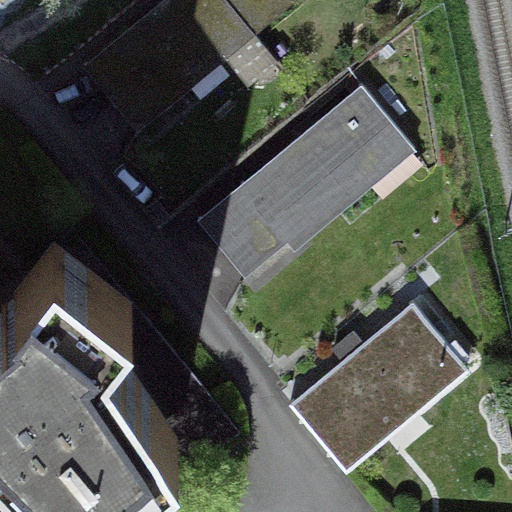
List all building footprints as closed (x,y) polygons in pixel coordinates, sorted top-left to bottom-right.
[(167,0),(145,19),(87,67),(136,125),(253,28),(245,19),(228,0),(167,0)] [(228,0),(245,19),(268,0),(228,0)] [(303,135),(243,186),(284,235),(405,134),(364,85),(303,135)] [(243,186),(201,220),(242,270),(284,235),(243,186)] [(0,437),(74,511),(80,511),(177,432),(107,329),(132,297),(53,236),(14,287),(18,293),(0,308),(0,437)] [(353,353),(291,405),(344,467),(467,365),(414,302),(353,353)]
